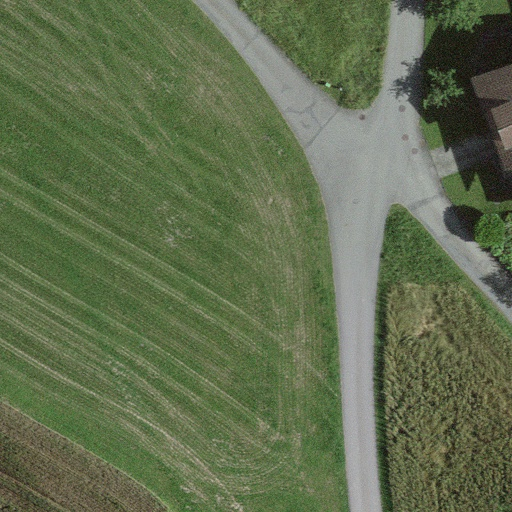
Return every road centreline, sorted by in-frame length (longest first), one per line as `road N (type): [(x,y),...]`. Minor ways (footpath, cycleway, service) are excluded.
road 1 (unclassified): [(368,511),(356,288),(377,166)]
road 2 (unclassified): [(207,0),(324,123),(377,166)]
road 3 (unclassified): [(377,166),(511,302)]
road 4 (unclassified): [(407,0),(377,166)]
